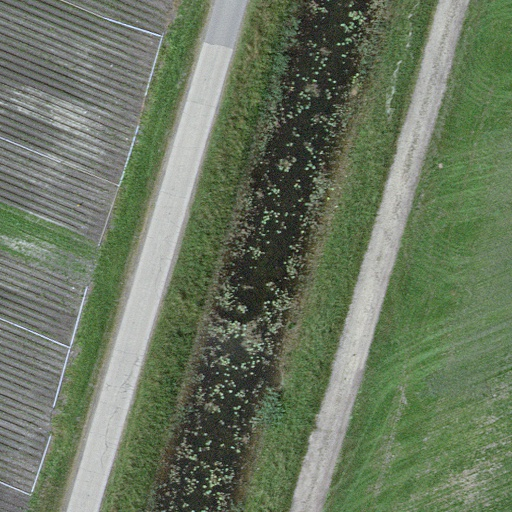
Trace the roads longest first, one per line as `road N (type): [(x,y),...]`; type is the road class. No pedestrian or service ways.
road 1 (track): [(79,511),(230,0)]
road 2 (track): [(306,511),(455,0)]
